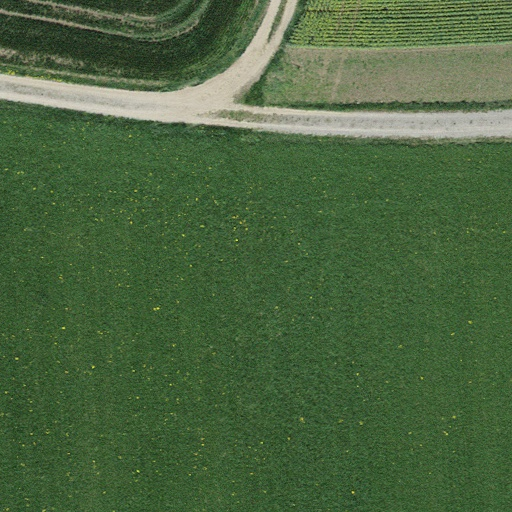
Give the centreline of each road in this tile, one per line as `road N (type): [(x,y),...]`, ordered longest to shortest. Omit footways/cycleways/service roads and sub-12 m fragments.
road 1 (track): [(511,121),(412,125),(0,79)]
road 2 (track): [(211,106),(277,0)]
